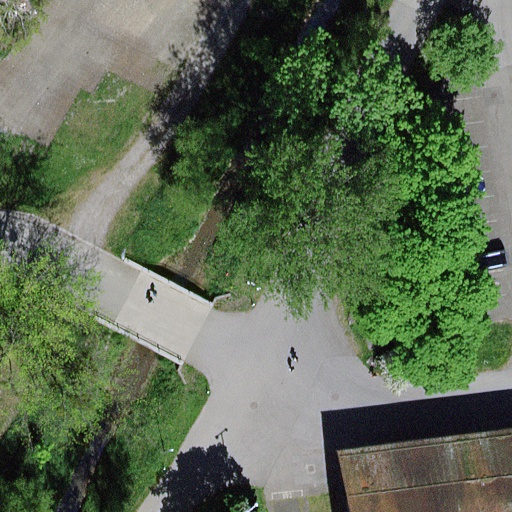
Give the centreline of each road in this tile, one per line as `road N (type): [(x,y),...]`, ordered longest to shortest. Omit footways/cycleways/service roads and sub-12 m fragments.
road 1 (unclassified): [(421,0),(160,511)]
road 2 (track): [(75,270),(173,145),(248,0)]
road 3 (unknown): [(285,511),(242,359)]
